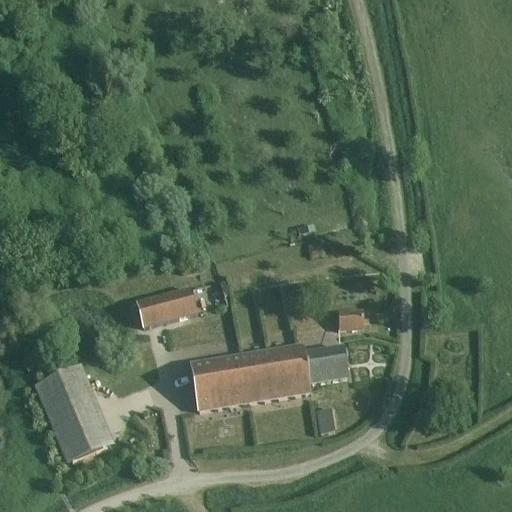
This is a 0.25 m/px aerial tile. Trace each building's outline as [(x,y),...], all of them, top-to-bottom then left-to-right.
[(136,307),(143,333),(195,319),(188,293),(136,307)] [(347,294),(337,295),(338,303),(348,302),(347,294)] [(363,334),(361,315),(337,316),(338,335),(363,334)] [(349,336),(349,355),(360,355),(360,336),(349,336)] [(303,350),(190,368),(198,416),(311,398),(310,390),(348,384),(343,352),(304,358),(303,350)] [(33,397),(66,475),(113,455),(81,377),(33,397)] [(331,412),(317,414),(320,438),(334,436),(331,412)]
